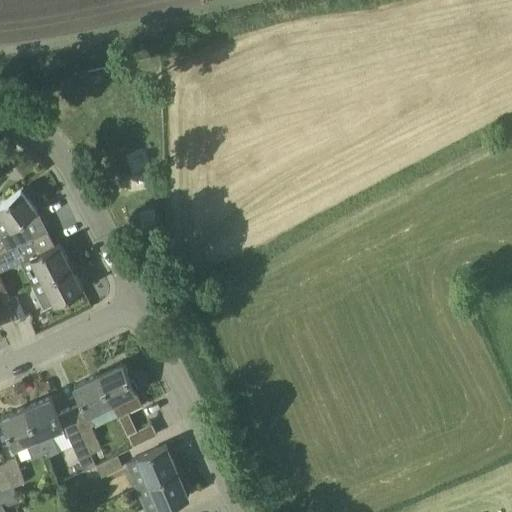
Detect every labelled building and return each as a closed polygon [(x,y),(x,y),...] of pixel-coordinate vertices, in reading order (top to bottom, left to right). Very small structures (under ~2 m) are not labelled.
[(0,250),(19,242),(36,234),(24,217),(38,208),(22,188),(24,187),(23,186),(0,201),(0,237),(1,239),(0,238),(0,250)] [(43,279),(42,277),(71,263),(60,241),(22,261),(33,284),(43,279)] [(0,270),(26,257),(19,242),(0,250),(0,270)] [(72,265),(74,264),(73,263),(71,264),(71,263),(42,277),(43,279),(33,284),(32,284),(44,307),(54,302),(55,302),(84,287),(72,265)] [(16,293),(4,299),(15,322),(27,317),(16,293)] [(122,361),(98,373),(113,402),(112,402),(119,415),(125,412),(143,403),(122,361)] [(113,402),(98,373),(75,384),(82,400),(69,406),(91,450),(91,451),(102,446),(92,424),(94,423),(90,413),(112,402),(113,402)] [(69,406),(57,412),(50,396),(26,406),(44,450),(45,450),(46,454),(58,449),(51,431),(62,427),(66,435),(69,434),(84,468),(96,462),(91,451),(91,450),(69,406)] [(44,450),(26,406),(2,416),(15,447),(26,442),(32,456),(44,450)] [(157,433),(151,422),(128,434),(133,446),(157,433)] [(136,486),(177,469),(167,444),(138,456),(125,462),(136,486)] [(96,463),(100,471),(102,475),(123,464),(117,453),(96,463)] [(16,457),(4,461),(13,485),(25,481),(16,457)] [(0,485),(1,489),(13,485),(4,461),(0,462),(0,485)] [(177,469),(136,486),(146,511),(149,511),(189,495),(177,469)]
